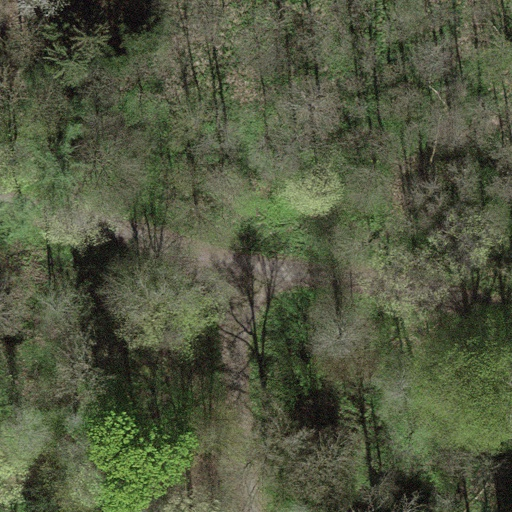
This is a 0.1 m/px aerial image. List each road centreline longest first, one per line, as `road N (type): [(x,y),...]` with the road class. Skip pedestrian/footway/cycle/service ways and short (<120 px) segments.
road 1 (track): [(0,203),(247,263),(511,314)]
road 2 (track): [(247,263),(252,511)]
